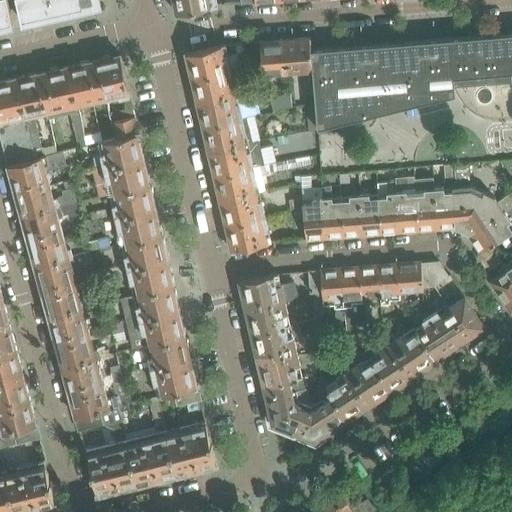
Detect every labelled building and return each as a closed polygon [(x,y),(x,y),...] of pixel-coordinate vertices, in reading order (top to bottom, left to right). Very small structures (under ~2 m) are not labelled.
[(8,0),(0,0),(0,26),(14,23),(8,0)] [(84,8),(82,0),(16,0),(22,22),(84,8)] [(216,5),(215,0),(173,0),(177,14),(216,5)] [(454,84),(511,79),(511,78),(511,72),(511,33),(311,49),(313,72),(315,98),(315,103),(318,128),(455,94),(454,84)] [(313,72),(311,49),(310,37),(286,39),(288,74),(313,72)] [(288,74),(286,39),(260,41),(262,62),(262,63),(263,76),(264,76),(288,74)] [(230,70),(227,56),(237,54),(235,45),(225,46),(225,44),(190,52),(186,53),(192,79),(230,70)] [(130,95),(121,55),(110,57),(108,56),(101,57),(100,59),(92,61),(97,81),(103,80),(107,100),(130,95)] [(107,100),(103,80),(97,81),(92,61),(89,62),(87,60),(80,62),(79,64),(69,66),(78,106),(107,100)] [(79,111),(78,106),(69,66),(58,69),(57,67),(50,69),(49,71),(43,72),(48,92),(43,93),(48,113),(69,108),(70,113),(70,114),(78,147),(86,145),(84,135),(79,112),(79,111)] [(236,93),(230,70),(192,79),(197,102),(236,93)] [(48,113),(43,93),(48,92),(43,72),(37,73),(35,72),(28,73),(27,76),(17,78),(26,119),(34,157),(35,158),(43,156),(34,116),(48,113)] [(0,126),(26,119),(17,78),(0,81),(0,126)] [(242,119),(236,93),(197,102),(203,128),(242,119)] [(273,112),(268,93),(260,95),(265,114),(273,112)] [(270,97),(269,97),(273,111),(292,107),(290,93),(270,97)] [(318,128),(315,103),(306,105),(308,128),(309,131),(317,130),(319,129),(318,128)] [(111,123),(135,117),(133,107),(109,112),(111,123)] [(254,116),(242,119),(203,128),(209,152),(258,141),(258,140),(260,140),(254,116)] [(139,133),(135,117),(111,123),(115,139),(138,133),(139,133)] [(34,157),(26,119),(0,126),(0,136),(7,164),(34,157)] [(102,141),(100,132),(84,135),(86,145),(95,143),(102,141)] [(144,162),(138,134),(138,133),(115,139),(102,141),(95,143),(98,156),(93,157),(95,165),(112,161),(113,165),(125,163),(126,166),(144,162)] [(264,165),(258,141),(209,152),(215,176),(253,167),(264,165)] [(77,157),(75,148),(64,152),(66,160),(77,157)] [(45,171),(67,166),(63,152),(35,159),(35,158),(34,157),(7,164),(14,187),(30,183),(33,190),(49,186),(45,171)] [(511,159),(501,160),(511,176),(511,175),(511,159)] [(149,182),(150,180),(149,174),(147,173),(144,162),(126,166),(125,163),(113,165),(112,161),(95,165),(95,166),(100,166),(100,167),(94,169),(98,189),(90,191),(92,198),(107,195),(150,185),(149,182)] [(453,179),(452,165),(443,166),(444,180),(452,179),(453,179)] [(470,181),(469,166),(454,167),(455,182),(470,181)] [(259,192),(253,167),(215,176),(220,201),(259,192)] [(350,183),(349,175),(340,175),(340,183),(350,183)] [(310,189),(310,177),(301,177),(301,182),(302,189),(310,189)] [(418,229),(416,193),(415,193),(414,180),(397,181),(397,182),(401,231),(418,229)] [(401,231),(397,182),(386,183),(387,195),(378,196),(382,232),(401,231)] [(55,208),(49,186),(33,190),(30,183),(14,187),(22,217),(55,208)] [(505,211),(511,206),(511,190),(499,200),(497,198),(472,184),(453,186),(453,190),(457,226),(467,232),(470,236),(505,214),(506,213),(505,211)] [(156,213),(152,195),(153,193),(152,187),(150,186),(150,185),(107,195),(112,215),(124,212),(125,217),(137,214),(137,217),(156,213)] [(457,226),(453,190),(444,191),(444,186),(434,187),(438,228),(457,226)] [(344,235),(341,199),(340,199),(331,200),(330,187),(322,188),(322,196),(325,237),(344,235)] [(438,228),(434,187),(427,188),(428,192),(416,193),(418,229),(438,228)] [(76,201),(73,189),(61,191),(62,196),(56,198),(59,207),(77,203),(76,201)] [(265,216),(259,192),(220,201),(226,225),(265,216)] [(382,232),(378,196),(369,197),(368,192),(360,193),(363,234),(382,232)] [(363,234),(360,193),(351,194),(351,198),(341,199),(344,235),(363,234)] [(325,237),(322,196),(313,197),(313,201),(302,202),(303,206),(303,207),(305,238),(325,237)] [(303,206),(302,202),(302,197),(289,200),(291,210),(291,209),(303,206)] [(77,203),(59,207),(55,208),(22,217),(27,237),(44,233),(46,241),(63,237),(58,218),(70,214),(70,217),(80,215),(77,203)] [(162,231),(160,225),(159,224),(156,213),(137,217),(137,214),(125,217),(124,212),(112,215),(112,216),(97,220),(99,227),(112,224),(111,220),(113,219),(119,244),(161,235),(161,232),(162,231)] [(506,235),(511,232),(506,223),(510,221),(505,214),(470,236),(480,251),(481,252),(491,245),(506,235)] [(271,241),(265,216),(226,225),(232,250),(236,249),(267,241),(267,242),(271,241)] [(68,258),(63,237),(46,241),(44,233),(27,237),(35,267),(68,258)] [(81,246),(77,233),(65,236),(68,249),(81,246)] [(168,262),(164,246),(165,244),(163,238),(162,237),(161,235),(119,244),(123,265),(136,263),(137,266),(148,263),(149,267),(168,262)] [(511,245),(506,236),(500,240),(506,249),(511,245)] [(76,286),(72,269),(91,264),(88,252),(68,258),(35,267),(41,287),(57,283),(59,290),(76,286)] [(423,288),(421,262),(421,261),(396,263),(399,300),(404,299),(403,292),(423,290),(423,288)] [(448,275),(439,261),(421,262),(423,288),(435,287),(436,287),(452,277),(450,274),(448,275)] [(174,281),(172,275),(171,274),(168,262),(149,267),(148,263),(137,266),(136,263),(123,265),(130,294),(173,284),(173,283),(174,281)] [(399,300),(396,263),(378,265),(382,305),(389,304),(389,301),(399,300)] [(382,305),(378,265),(359,266),(362,302),(372,301),(372,305),(382,305)] [(511,309),(511,276),(505,265),(498,270),(500,274),(492,279),(511,309)] [(362,302),(359,266),(340,268),(344,308),(352,307),(352,303),(362,302)] [(344,308),(340,268),(321,269),(321,270),(323,296),(324,304),(323,304),(323,306),(324,306),(334,305),(335,321),(345,320),(344,308)] [(95,272),(94,269),(85,272),(88,283),(98,281),(95,272)] [(323,296),(321,270),(307,271),(309,292),(307,292),(308,297),(312,296),(323,296)] [(284,301),(280,285),(277,273),(274,273),(239,281),(245,305),(260,301),(261,303),(276,300),(276,302),(284,301)] [(82,307),(76,286),(59,290),(57,283),(41,287),(49,316),(82,307)] [(180,315),(176,296),(177,295),(175,289),(174,288),(173,284),(130,294),(131,296),(120,299),(126,320),(136,317),(148,314),(148,318),(161,315),(162,319),(180,315)] [(324,318),(323,306),(323,304),(324,304),(323,296),(312,296),(314,319),(324,318)] [(465,298),(450,308),(469,336),(483,327),(465,298)] [(289,325),(286,312),(284,303),(284,301),(276,302),(276,300),(261,303),(260,301),(245,305),(251,334),(289,325)] [(0,326),(9,324),(3,302),(0,302),(0,326)] [(469,336),(450,308),(448,309),(446,306),(430,316),(452,348),(469,336)] [(89,336),(82,307),(49,316),(54,336),(71,332),(73,340),(89,336)] [(185,332),(184,326),(182,325),(180,315),(162,319),(161,315),(148,318),(148,314),(136,317),(143,347),(185,337),(184,334),(185,332)] [(452,348),(430,316),(423,322),(425,325),(417,330),(436,358),(452,348)] [(125,333),(122,322),(113,324),(116,335),(125,333)] [(399,330),(393,322),(385,328),(391,335),(399,330)] [(296,352),(293,338),(300,336),(297,323),(290,325),(289,325),(251,334),(257,355),(272,352),(273,355),(288,351),(288,354),(296,352)] [(17,353),(9,324),(0,326),(0,355),(0,357),(17,353)] [(359,333),(358,324),(345,325),(346,334),(359,333)] [(436,358),(417,330),(416,331),(406,338),(404,334),(394,341),(401,350),(399,351),(406,362),(404,363),(413,376),(437,360),(436,358)] [(93,349),(89,336),(73,340),(71,332),(54,336),(62,366),(100,356),(109,354),(107,345),(93,349)] [(191,364),(188,348),(187,347),(189,345),(187,339),(185,338),(185,337),(143,347),(147,366),(160,363),(161,367),(173,365),(173,368),(191,364)] [(327,347),(325,338),(314,340),(316,349),(327,347)] [(413,376),(404,363),(406,362),(399,351),(401,350),(394,341),(391,343),(381,350),(383,353),(373,359),(391,387),(393,389),(413,376)] [(302,376),(299,363),(296,354),(296,352),(288,354),(288,351),(273,355),(272,352),(257,355),(263,384),(291,378),(302,376)] [(0,380),(23,375),(17,353),(0,357),(0,355),(0,380)] [(103,386),(98,369),(103,367),(100,356),(62,366),(68,387),(84,383),(86,391),(103,386)] [(391,387),(373,359),(363,366),(360,363),(352,368),(358,378),(356,379),(363,390),(361,391),(370,404),(393,389),(391,387)] [(173,392),(197,386),(191,364),(173,368),(173,365),(161,367),(160,363),(147,366),(154,397),(157,397),(173,392)] [(124,381),(120,368),(112,371),(116,383),(124,381)] [(370,404),(361,391),(363,390),(356,379),(358,378),(352,368),(336,378),(339,382),(328,389),(332,395),(348,419),(370,404)] [(31,404),(23,375),(0,380),(0,403),(12,401),(15,408),(31,404)] [(294,432),(304,404),(308,396),(302,393),(297,401),(296,401),(294,392),(305,389),(302,376),(291,378),(263,384),(272,424),(294,432)] [(129,403),(124,382),(112,385),(115,394),(119,396),(121,404),(127,403),(129,403)] [(107,400),(103,386),(86,391),(84,383),(68,387),(75,416),(117,405),(114,398),(107,400)] [(197,386),(173,392),(177,405),(186,403),(200,399),(197,386)] [(348,419),(332,395),(313,407),(304,404),(294,432),(315,440),(348,419)] [(164,424),(157,397),(154,397),(149,398),(156,426),(164,424)] [(203,408),(200,399),(186,403),(188,412),(203,408)] [(37,427),(31,404),(15,408),(12,401),(0,403),(0,436),(3,436),(37,427)] [(131,418),(127,403),(121,404),(118,405),(123,424),(128,423),(127,419),(131,418)] [(138,484),(127,438),(123,424),(118,405),(117,405),(75,416),(79,429),(103,423),(112,428),(115,441),(87,449),(88,454),(98,494),(138,484)] [(216,465),(205,420),(166,429),(177,475),(216,465)] [(0,447),(40,437),(37,427),(3,436),(0,436),(0,447)] [(177,475),(166,429),(127,438),(138,484),(177,475)] [(24,511),(55,504),(45,464),(44,459),(3,469),(14,511),(24,511)] [(0,511),(14,511),(3,469),(0,470),(0,511)] [(368,511),(373,509),(367,499),(353,508),(342,489),(321,502),(327,511),(368,511)] [(401,511),(393,497),(386,501),(392,511),(401,511)]
